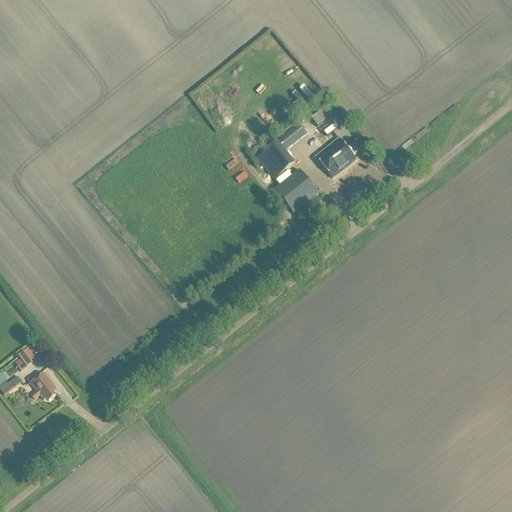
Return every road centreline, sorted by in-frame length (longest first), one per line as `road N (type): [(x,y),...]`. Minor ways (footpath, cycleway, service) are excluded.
road 1 (unclassified): [(4,511),(372,218)]
road 2 (track): [(372,218),(511,104)]
